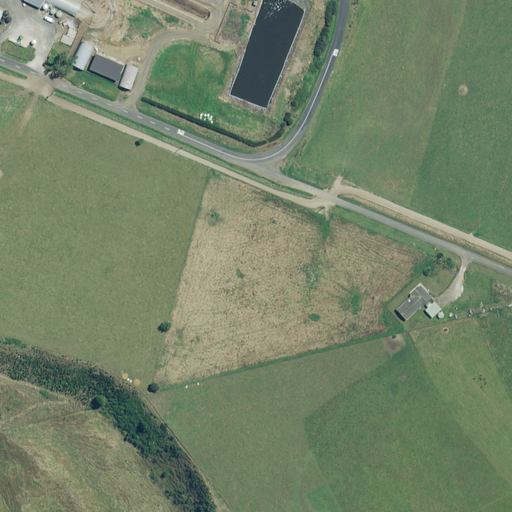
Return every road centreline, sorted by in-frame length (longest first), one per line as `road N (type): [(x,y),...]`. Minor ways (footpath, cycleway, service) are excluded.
road 1 (unclassified): [(0,57),(213,149),(260,161)]
road 2 (unclassified): [(511,272),(288,183),(260,161)]
road 3 (unclassified): [(260,161),(284,150),(303,123),(345,0)]
